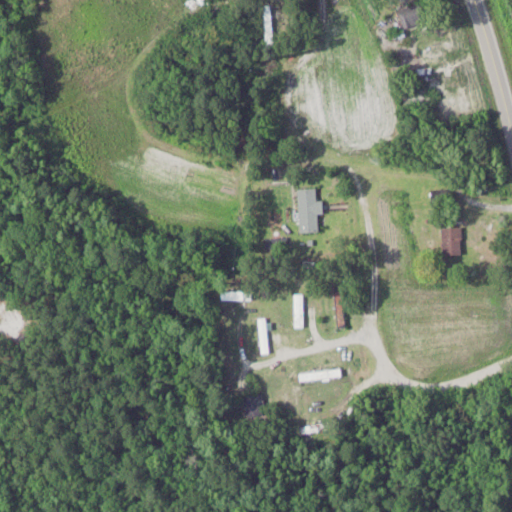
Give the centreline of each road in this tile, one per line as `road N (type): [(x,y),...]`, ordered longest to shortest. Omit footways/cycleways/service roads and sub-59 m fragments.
road 1 (residential): [(511,362),(431,390),(398,386),(381,372),(372,344),(356,339),(247,371)]
road 2 (secondary): [(511,136),(473,0)]
